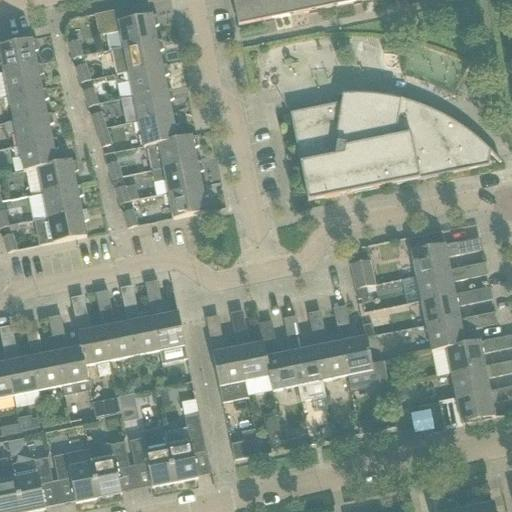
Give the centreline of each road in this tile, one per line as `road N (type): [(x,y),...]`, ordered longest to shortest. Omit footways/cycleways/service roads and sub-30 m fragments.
road 1 (residential): [(511,442),(214,507)]
road 2 (residential): [(264,271),(229,105),(213,96),(193,0)]
road 3 (residential): [(0,309),(23,290),(169,261),(212,283),(264,271)]
road 4 (residential): [(264,271),(305,264),(333,227),(510,195)]
